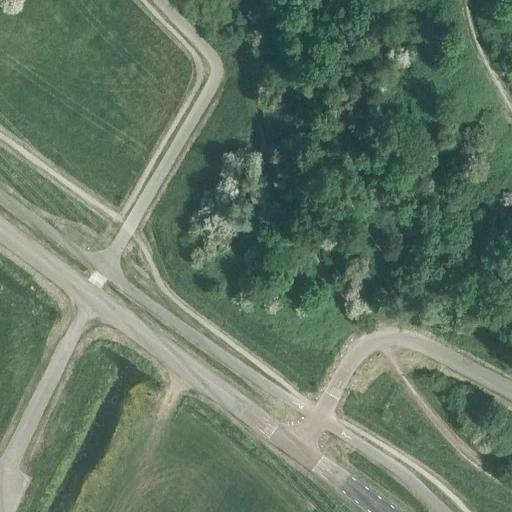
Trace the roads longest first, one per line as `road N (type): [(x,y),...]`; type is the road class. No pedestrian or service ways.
road 1 (unknown): [(0,135),(119,219),(171,298),(322,408)]
road 2 (tertiary): [(298,448),(0,230)]
road 3 (unclassified): [(298,448),(355,355),(373,341),(402,337),(511,391)]
road 4 (unknown): [(143,0),(202,71),(119,219)]
road 5 (track): [(4,465),(91,297)]
road 6 (unknown): [(467,511),(322,408)]
